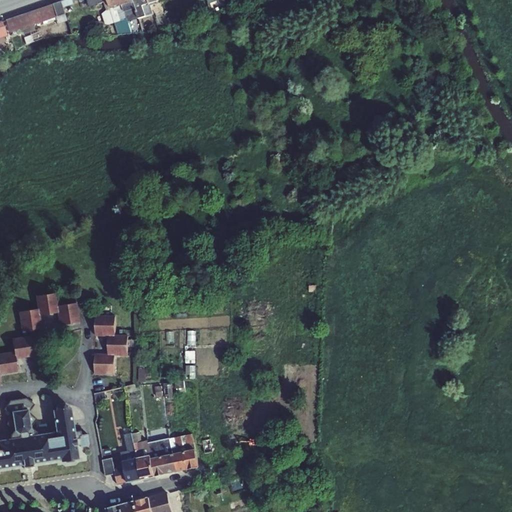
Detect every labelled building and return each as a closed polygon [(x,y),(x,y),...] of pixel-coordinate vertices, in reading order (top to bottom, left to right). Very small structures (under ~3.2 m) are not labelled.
[(71,0),(61,0),(60,1),(64,13),(75,11),(71,0)] [(108,0),(107,0),(103,1),(107,10),(102,14),(106,25),(115,22),(111,8),(108,0)] [(120,0),(108,0),(111,8),(122,5),(120,0)] [(143,6),(150,3),(148,0),(132,0),(133,1),(138,18),(146,16),(143,6)] [(60,1),(5,19),(10,31),(22,27),(33,24),(64,13),(60,1)] [(132,33),(122,5),(111,8),(115,22),(120,21),(124,34),(132,33)] [(33,24),(22,27),(24,34),(35,30),(33,24)] [(31,34),(25,36),(27,43),(33,41),(31,34)] [(39,308),(40,315),(58,312),(59,312),(58,305),(56,293),(36,295),(38,308),(39,308)] [(77,302),(58,305),(59,312),(58,312),(60,324),(80,321),(77,302)] [(18,311),(22,331),(42,327),(40,315),(39,308),(38,308),(18,311)] [(96,316),(96,336),(109,336),(115,335),(116,316),(96,316)] [(14,351),(16,358),(34,355),(31,335),(12,338),(14,351)] [(109,336),(108,354),(109,355),(115,355),(128,355),(128,335),(115,335),(109,336)] [(186,350),(186,363),(196,363),(196,350),(186,350)] [(0,353),(0,373),(17,371),(16,358),(14,351),(0,353)] [(114,374),(115,355),(109,355),(108,354),(95,354),(95,374),(114,374)] [(195,366),(187,366),(186,375),(189,375),(189,378),(195,378),(195,366)] [(162,382),(152,383),(153,396),(163,396),(162,382)] [(171,382),(164,383),(166,400),(174,399),(171,382)] [(127,386),(128,392),(136,390),(135,384),(127,386)] [(11,404),(12,411),(28,409),(27,401),(25,402),(14,403),(11,404)] [(0,467),(60,458),(61,461),(79,458),(77,444),(75,437),(71,407),(53,409),(57,440),(53,441),(51,432),(28,435),(27,432),(31,427),(28,409),(12,411),(12,412),(15,430),(20,433),(21,436),(0,439),(0,467)] [(130,460),(138,458),(133,433),(132,426),(124,428),(130,460)] [(138,458),(145,457),(142,442),(140,432),(133,433),(138,458)] [(79,437),(75,437),(77,444),(80,444),(80,446),(89,445),(87,434),(79,435),(79,437)] [(175,437),(177,447),(188,444),(187,435),(175,437)] [(167,449),(174,447),(177,447),(175,437),(166,439),(167,449)] [(210,438),(203,440),(205,453),(213,452),(210,438)] [(161,451),(167,449),(166,439),(159,441),(161,451)] [(151,455),(152,459),(174,454),(175,454),(174,447),(167,449),(161,451),(157,451),(155,442),(149,443),(148,440),(142,442),(145,457),(151,455)] [(175,454),(196,450),(194,443),(188,444),(177,447),(174,447),(175,454)] [(101,449),(103,456),(111,454),(110,448),(101,449)] [(174,454),(178,471),(199,467),(196,450),(175,454),(174,454)] [(178,471),(174,454),(152,459),(155,476),(178,471)] [(138,458),(142,479),(155,476),(152,459),(151,455),(145,457),(138,458)] [(115,473),(114,466),(112,458),(103,460),(106,475),(115,473)] [(128,482),(142,479),(138,458),(130,460),(124,461),(124,464),(128,482)] [(118,484),(128,482),(124,464),(114,466),(115,473),(118,484)] [(149,497),(153,511),(173,511),(168,492),(149,497)] [(153,511),(149,497),(135,500),(138,511),(153,511)] [(121,504),(123,511),(138,511),(135,500),(121,504)] [(258,502),(261,510),(267,508),(265,500),(258,502)]
